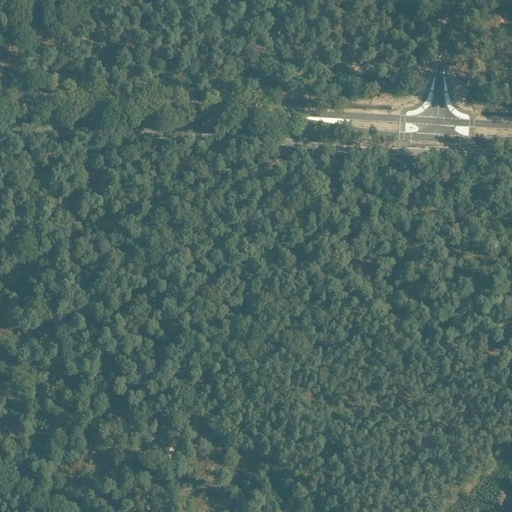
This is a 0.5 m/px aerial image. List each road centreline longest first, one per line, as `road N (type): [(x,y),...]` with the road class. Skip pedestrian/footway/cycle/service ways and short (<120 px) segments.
road 1 (secondary): [(301,117),(0,99)]
road 2 (secondary): [(301,117),(437,138)]
road 3 (secondary): [(437,122),(301,117)]
road 4 (unclassified): [(437,122),(448,0)]
